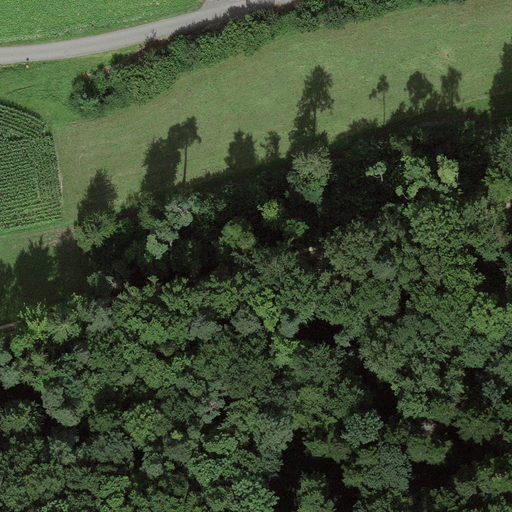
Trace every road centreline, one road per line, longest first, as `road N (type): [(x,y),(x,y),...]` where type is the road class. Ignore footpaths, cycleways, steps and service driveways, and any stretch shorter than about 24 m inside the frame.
road 1 (track): [(0,337),(511,204)]
road 2 (track): [(267,0),(0,62)]
